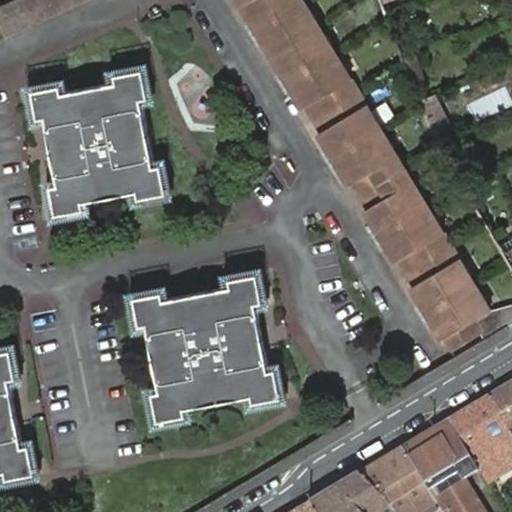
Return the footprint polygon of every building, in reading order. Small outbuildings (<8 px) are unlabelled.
[(306,3),(304,0),(252,0),(243,6),(253,22),(257,19),(263,29),(306,3)] [(274,56),(321,28),(307,4),(306,3),(263,29),(268,38),(264,41),(274,56)] [(257,19),(253,22),(258,31),(263,29),(257,19)] [(293,79),(337,53),(321,28),(274,56),(283,72),(288,70),(293,79)] [(268,38),(263,29),(258,31),(264,41),(268,38)] [(416,52),(402,56),(405,65),(412,84),(414,90),(424,86),(419,72),(422,71),(416,52)] [(313,120),(360,91),(338,54),(337,53),(293,79),(299,88),(294,91),(304,108),(305,107),(313,120)] [(58,163),(56,166),(58,181),(59,184),(52,185),(57,213),(85,207),(84,201),(87,200),(136,191),(139,190),(140,197),(168,191),(163,164),(156,165),(155,162),(150,138),(148,124),(143,100),(142,98),(149,96),(144,69),(116,74),(118,81),(115,81),(66,91),(63,92),(61,85),(34,90),(39,117),(46,116),(46,119),(49,134),(53,136),(56,139),(57,140),(58,142),(60,145),(61,149),(61,152),(61,156),(61,158),(60,160),(58,163)] [(289,82),(293,79),(288,70),(283,72),(289,82)] [(289,82),(294,91),(299,88),(293,79),(289,82)] [(339,156),(383,129),(361,93),(360,91),(313,120),(321,132),(320,133),(329,149),(334,147),(339,156)] [(432,94),(417,99),(420,107),(423,118),(424,119),(440,146),(453,139),(432,94)] [(359,196),(406,168),(384,131),(383,129),(339,156),(345,165),(341,168),(351,185),(352,184),(359,196)] [(52,151),(56,166),(58,163),(60,160),(61,158),(61,156),(61,152),(61,149),(60,145),(58,142),(57,140),(56,139),(53,136),(49,134),(52,151)] [(335,159),(339,156),(334,147),(329,149),(335,159)] [(335,159),(341,168),(345,165),(339,156),(335,159)] [(380,224),(386,233),(430,207),(407,170),(406,168),(359,196),(367,209),(366,210),(376,226),(380,224)] [(430,207),(386,233),(391,242),(387,245),(397,261),(398,261),(406,273),(453,245),(430,208),(430,207)] [(382,235),(386,233),(380,224),(376,226),(382,235)] [(391,242),(386,233),(382,235),(387,245),(391,242)] [(511,240),(501,247),(511,263),(511,264),(511,240)] [(453,245),(406,273),(413,286),(412,287),(422,303),(427,300),(432,310),(476,283),(454,246),(453,245)] [(271,366),(268,351),(264,349),(261,347),(259,344),(257,341),(256,337),(256,333),(256,329),(257,328),(257,326),(259,322),(262,319),(259,305),(258,302),(265,300),(259,273),(231,278),(233,285),(230,286),(168,297),(165,298),(164,291),(136,296),(142,324),(149,322),(149,325),(154,349),(156,364),(161,387),(162,390),(155,392),(160,419),(188,414),(187,407),(190,407),(252,395),(255,394),(256,401),(284,396),(278,368),(271,369),(271,366)] [(475,320),(492,309),(476,284),(476,283),(432,310),(438,319),(433,322),(443,338),(445,338),(452,351),(480,333),(481,333),(475,320)] [(427,300),(422,303),(428,312),(432,310),(427,300)] [(511,324),(511,303),(492,309),(475,320),(481,333),(480,333),(485,341),(492,336),(511,324)] [(428,312),(433,322),(438,319),(432,310),(428,312)] [(264,349),(268,351),(265,335),(262,319),(259,322),(257,326),(257,328),(256,329),(256,333),(256,337),(257,341),(259,344),(261,347),(264,349)] [(12,398),(14,395),(11,380),(11,377),(17,376),(12,348),(0,350),(0,471),(4,471),(7,470),(8,477),(36,472),(31,444),(24,445),(23,442),(20,427),(17,425),(14,423),(12,421),(12,420),(10,416),(9,413),(8,409),(9,405),(10,401),(12,398)] [(511,382),(489,396),(511,434),(511,382)] [(17,411),(14,395),(12,398),(10,401),(9,405),(8,409),(9,413),(10,416),(12,420),(12,421),(14,423),(17,425),(20,427),(17,411)] [(511,457),(511,434),(489,396),(449,420),(469,452),(483,476),(488,484),(493,481),(488,472),(511,457)] [(446,439),(439,426),(403,448),(411,460),(427,485),(457,467),(458,459),(446,439)] [(403,448),(360,474),(390,504),(396,511),(400,508),(402,511),(428,495),(426,492),(430,489),(427,485),(411,460),(403,448)] [(468,485),(483,476),(469,452),(462,456),(458,459),(457,467),(468,485)] [(430,489),(443,511),(484,511),(468,485),(457,467),(427,485),(430,489)] [(360,474),(337,487),(356,511),(381,511),(383,511),(390,504),(360,474)] [(356,511),(337,487),(312,502),(318,511),(356,511)] [(318,511),(312,502),(295,511),(318,511)]
